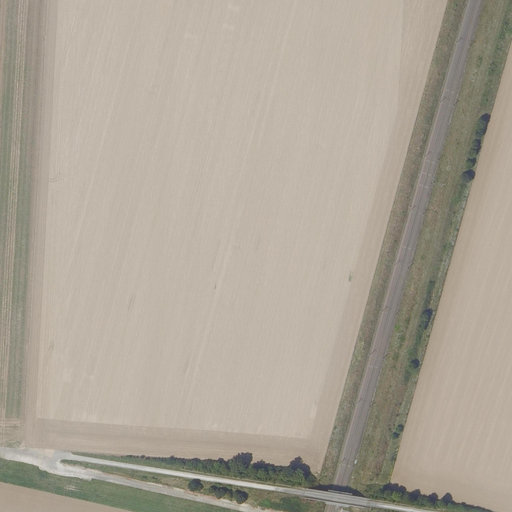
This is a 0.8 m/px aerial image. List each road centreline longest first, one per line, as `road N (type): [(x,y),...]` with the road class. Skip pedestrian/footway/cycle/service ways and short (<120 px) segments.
road 1 (track): [(0,451),(426,511)]
road 2 (track): [(255,511),(44,465),(34,453)]
